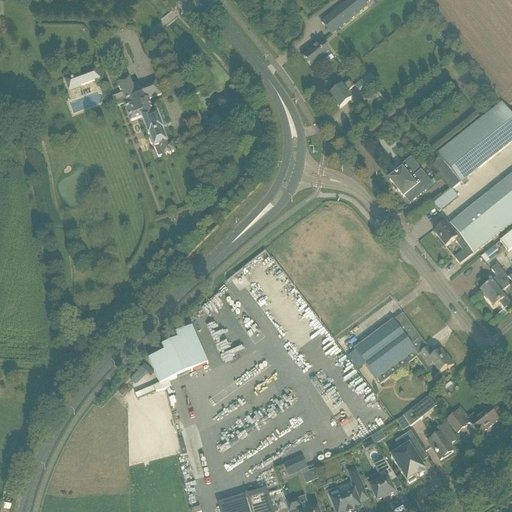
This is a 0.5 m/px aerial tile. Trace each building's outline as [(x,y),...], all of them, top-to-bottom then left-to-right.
[(366,5),(362,0),(350,0),(321,23),(331,36),(368,8),(366,5)] [(314,71),(321,66),(318,63),(329,54),(321,43),(303,57),(314,71)] [(460,71),(468,65),(461,56),(453,63),(460,71)] [(96,68),(64,80),(69,93),(82,89),(81,87),(100,80),(96,68)] [(370,75),(355,87),(363,96),(378,85),(370,75)] [(130,80),(118,84),(126,104),(123,105),(131,123),(141,119),(148,138),(149,137),(154,150),(155,149),(159,158),(175,152),(172,143),(168,145),(163,131),(164,131),(157,113),(154,115),(148,100),(162,95),(156,81),(133,89),(130,80)] [(340,109),(348,103),(351,100),(346,94),(354,88),(349,82),(342,88),(341,88),(330,97),(340,109)] [(511,115),(502,103),(437,154),(441,160),(432,168),(451,192),(511,142),(511,115)] [(409,194),(414,201),(432,186),(421,173),(414,178),(404,165),(393,174),(395,177),(390,181),(404,198),(409,194)] [(445,225),(442,228),(434,234),(446,248),(455,240),(460,246),(459,247),(463,252),(454,259),(460,266),(511,224),(511,177),(452,226),(456,231),(452,234),(445,225)] [(440,210),(460,198),(455,190),(435,202),(440,210)] [(511,250),(511,232),(500,242),(509,253),(511,250)] [(511,275),(508,279),(497,266),(491,271),(498,279),(481,293),(493,309),(499,304),(504,310),(511,305),(502,293),(511,285),(511,275)] [(403,315),(395,321),(354,351),(380,386),(418,358),(413,353),(415,351),(411,347),(421,339),(403,315)] [(160,386),(162,391),(170,389),(167,383),(208,365),(196,338),(192,329),(176,336),(178,341),(162,348),(165,354),(149,361),(153,370),(160,386)] [(433,366),(440,375),(447,370),(448,371),(454,367),(447,357),(445,359),(441,353),(442,352),(435,357),(429,349),(428,349),(421,339),(411,347),(415,351),(413,353),(418,358),(419,357),(428,369),(433,366)] [(151,376),(154,373),(145,365),(131,380),(135,385),(141,379),(146,373),(151,376)] [(429,397),(403,417),(409,427),(436,407),(429,397)] [(498,421),(488,409),(469,424),(479,436),(498,421)] [(446,421),(457,434),(466,427),(455,414),(446,421)] [(403,417),(396,421),(402,431),(409,427),(403,417)] [(434,433),(434,434),(426,439),(429,444),(435,453),(441,461),(453,453),(449,446),(456,441),(446,425),(434,433)] [(401,451),(391,458),(393,462),(407,484),(408,483),(409,485),(416,481),(415,478),(418,477),(419,478),(424,475),(423,473),(425,472),(415,456),(422,451),(411,434),(399,441),(405,449),(401,452),(401,451)] [(183,439),(179,441),(182,456),(183,456),(187,455),(183,439)] [(365,442),(370,449),(375,447),(370,439),(365,442)] [(378,475),(366,481),(369,488),(377,504),(383,501),(384,501),(389,499),(389,498),(395,495),(390,484),(397,480),(383,459),(373,464),(378,475)] [(334,511),(358,511),(362,511),(359,504),(368,501),(355,469),(355,470),(348,473),(352,484),(338,490),(341,497),(330,502),(334,511)] [(310,472),(314,482),(318,481),(314,470),(310,472)] [(306,485),(314,482),(310,472),(302,475),(302,476),(306,485)] [(269,511),(264,495),(222,508),(223,511),(269,511)] [(310,511),(302,511),(299,501),(287,505),(289,511),(318,511),(318,510),(310,511)]
